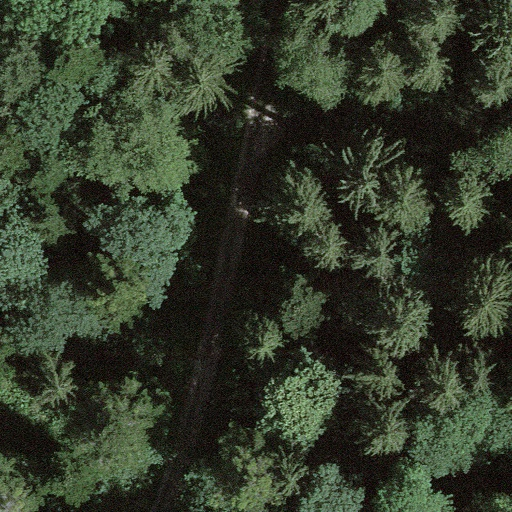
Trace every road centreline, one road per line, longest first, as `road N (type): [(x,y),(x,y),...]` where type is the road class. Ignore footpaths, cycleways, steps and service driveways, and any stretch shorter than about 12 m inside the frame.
road 1 (track): [(238,233),(414,135),(511,91)]
road 2 (track): [(238,233),(164,511)]
road 3 (track): [(511,135),(269,38)]
road 4 (track): [(275,0),(238,233)]
